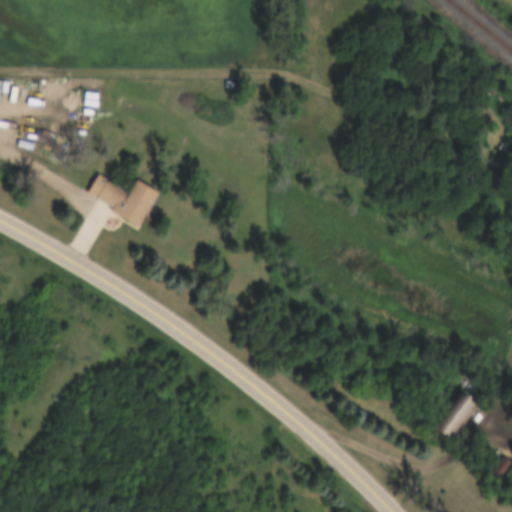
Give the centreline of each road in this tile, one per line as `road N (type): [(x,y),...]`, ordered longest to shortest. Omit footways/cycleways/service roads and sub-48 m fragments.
road 1 (tertiary): [(0,215),(217,351),(398,511)]
road 2 (track): [(0,67),(243,63),(340,94)]
